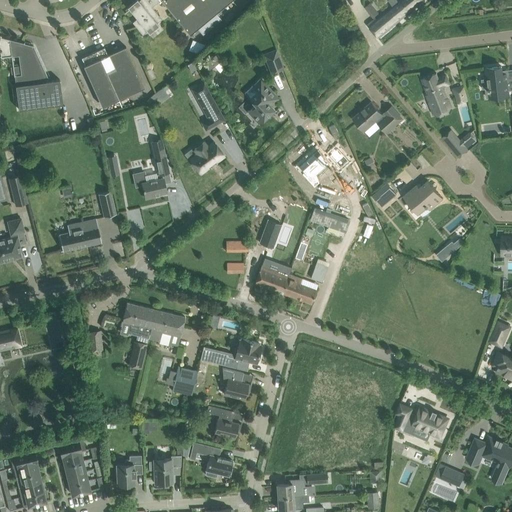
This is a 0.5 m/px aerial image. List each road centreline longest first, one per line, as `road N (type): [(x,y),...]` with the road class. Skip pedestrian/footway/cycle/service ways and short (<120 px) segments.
road 1 (residential): [(137,272),(388,45)]
road 2 (residential): [(511,411),(289,324)]
road 3 (residential): [(247,499),(289,324)]
road 4 (residential): [(289,324),(137,272)]
road 5 (residential): [(88,511),(247,499)]
road 6 (residential): [(0,302),(137,272)]
road 7 (residential): [(388,45),(511,36)]
